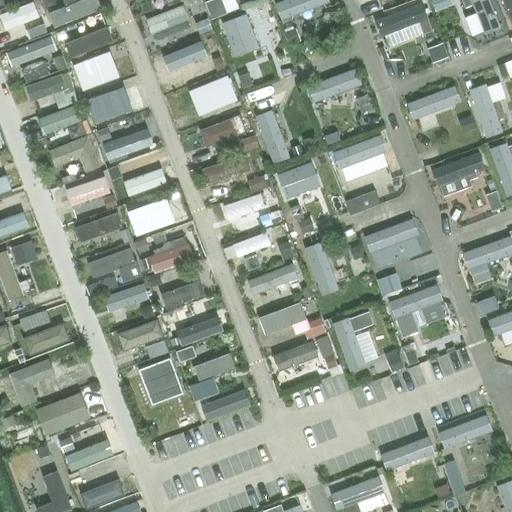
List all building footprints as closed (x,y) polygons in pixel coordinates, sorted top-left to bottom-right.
[(76,0),(48,11),(54,26),(103,8),(99,0),(76,0)] [(278,0),(276,1),(282,18),(329,0),(278,0)] [(470,0),(482,33),(499,26),(489,0),(470,0)] [(511,0),(502,0),(510,22),(511,20),(511,0)] [(376,20),(382,37),(429,19),(423,3),(376,20)] [(146,18),(152,33),(189,19),(183,4),(146,18)] [(221,22),(233,56),(259,47),(246,13),(221,22)] [(65,42),(71,57),(114,41),(109,26),(65,42)] [(7,50),(13,65),(56,49),(51,34),(7,50)] [(165,54),(170,69),(207,55),(202,40),(165,54)] [(72,65),(83,90),(119,74),(108,49),(72,65)] [(308,85),(314,102),(361,84),(355,68),(308,85)] [(26,85),(31,100),(68,86),(63,72),(26,85)] [(470,88),(487,136),(504,130),(487,82),(470,88)] [(85,99),(95,123),(131,108),(121,84),(85,99)] [(406,102),(412,119),(459,102),(453,85),(406,102)] [(37,119),(43,134),(80,120),(74,105),(37,119)] [(257,115),(275,162),(292,156),(274,109),(257,115)] [(198,130),(203,146),(246,130),(241,114),(198,130)] [(102,144),(108,158),(152,143),(147,128),(102,144)] [(45,151),(50,165),(79,155),(85,171),(102,165),(90,134),(45,151)] [(334,153),(341,169),(388,152),(381,135),(334,153)] [(489,148),(506,196),(511,193),(511,159),(506,142),(489,148)] [(200,167),(206,182),(249,166),(243,151),(200,167)] [(430,169),(437,185),(484,168),(478,151),(430,169)] [(126,180),(131,195),(167,182),(162,168),(126,180)] [(0,175),(0,192),(12,188),(6,174),(0,175)] [(67,189),(72,204),(109,192),(104,177),(67,189)] [(131,223),(137,238),(180,222),(174,207),(131,223)] [(0,218),(0,235),(27,225),(22,210),(0,218)] [(73,228),(79,243),(122,227),(116,212),(73,228)] [(365,235),(371,251),(418,234),(412,217),(365,235)] [(224,247),(229,262),(273,246),(267,231),(224,247)] [(464,252),(470,269),(511,253),(511,238),(511,235),(464,252)] [(149,256),(155,271),(198,255),(192,240),(149,256)] [(304,246),(323,295),(339,288),(320,240),(304,246)] [(0,252),(0,275),(9,299),(24,293),(13,266),(36,258),(30,241),(0,252)] [(88,263),(94,278),(137,262),(131,247),(88,263)] [(249,279),(254,294),(297,278),(292,263),(249,279)] [(160,294),(165,309),(208,293),(203,278),(160,294)] [(103,295),(109,310),(147,296),(141,281),(103,295)] [(389,301),(395,318),(442,301),(436,284),(389,301)] [(511,309),(489,318),(495,335),(511,328),(511,309)] [(175,329),(181,344),(224,328),(218,313),(175,329)] [(334,322),(353,370),(369,364),(350,315),(334,322)] [(119,334),(124,349),(162,335),(156,320),(119,334)] [(26,337),(31,352),(69,338),(64,323),(26,337)] [(0,327),(0,343),(11,340),(5,325),(0,327)] [(273,355),(279,370),(322,355),(316,339),(273,355)] [(186,368),(192,383),(235,367),(229,352),(186,368)] [(139,368),(152,402),(182,391),(169,357),(139,368)] [(11,372),(22,404),(37,399),(31,382),(55,374),(50,359),(11,372)] [(200,406),(206,421),(249,405),(243,390),(200,406)] [(37,409),(47,434),(90,417),(80,392),(37,409)] [(438,433),(443,448),(490,430),(484,415),(438,433)] [(382,454),(388,469),(434,451),(428,436),(382,454)] [(35,507),(36,511),(64,511),(77,507),(62,468),(43,476),(52,500),(35,507)] [(331,494),(337,509),(383,491),(377,476),(331,494)] [(82,493),(88,508),(126,494),(120,479),(82,493)] [(511,511),(511,479),(496,486),(506,511),(511,511)] [(140,511),(137,502),(110,511),(140,511)]
